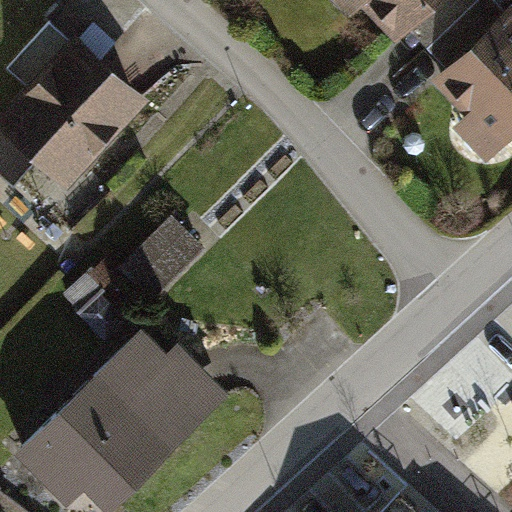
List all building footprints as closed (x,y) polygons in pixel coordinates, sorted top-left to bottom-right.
[(320,0),(339,19),(360,0),(361,0),(392,32),(402,22),(425,0),(320,0)] [(425,0),(402,22),(436,58),(493,2),(491,0),(425,0)] [(511,132),(511,0),(495,0),(493,2),(436,58),(421,73),(461,113),(447,126),(483,162),(511,132)] [(144,92),(72,26),(0,102),(0,128),(29,155),(60,183),(144,92)] [(0,172),(8,180),(29,155),(0,128),(0,172)] [(116,267),(142,294),(198,241),(167,209),(111,262),(116,267)] [(116,267),(111,262),(100,249),(54,292),(71,309),(116,267)] [(160,349),(135,323),(9,443),(62,497),(80,480),(102,502),(226,384),(177,333),(160,349)] [(420,511),(422,510),(399,491),(380,511),(420,511)]
